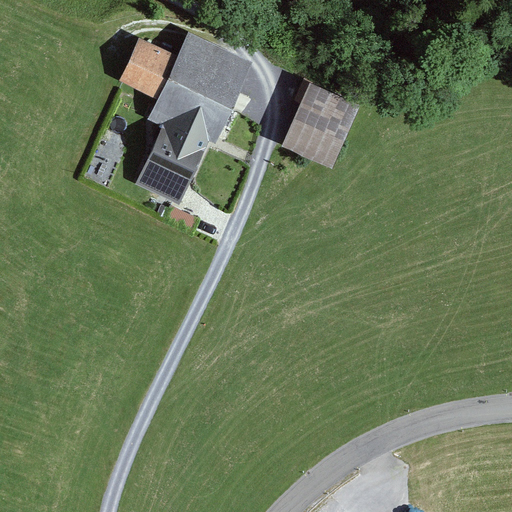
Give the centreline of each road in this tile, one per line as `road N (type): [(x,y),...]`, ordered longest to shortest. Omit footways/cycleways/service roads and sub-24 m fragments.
road 1 (track): [(109,511),(271,132),(274,99),(258,60),(182,0)]
road 2 (tertiary): [(511,408),(433,420),(375,442),(284,511)]
